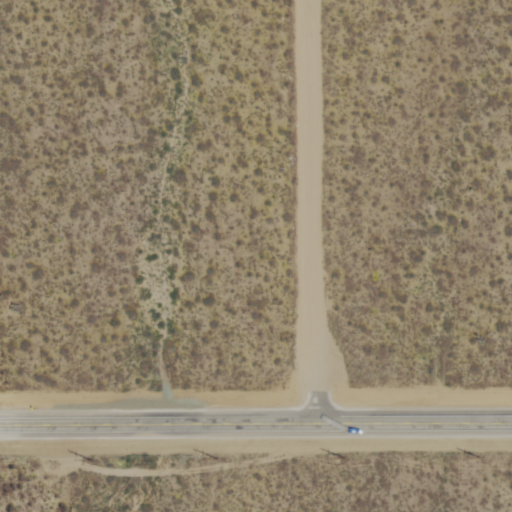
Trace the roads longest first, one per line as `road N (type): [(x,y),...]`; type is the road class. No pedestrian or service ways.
road 1 (trunk): [(511,422),(0,425)]
road 2 (track): [(310,424),(309,0)]
